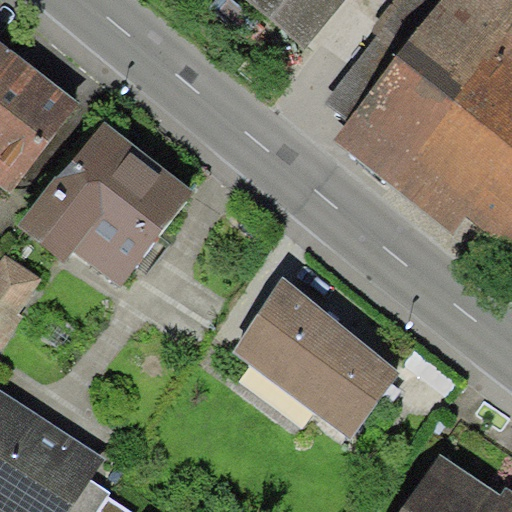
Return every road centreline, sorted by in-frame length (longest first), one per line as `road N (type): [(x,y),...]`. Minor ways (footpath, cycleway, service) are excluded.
road 1 (tertiary): [(511,348),(85,0)]
road 2 (unknown): [(51,415),(265,147)]
